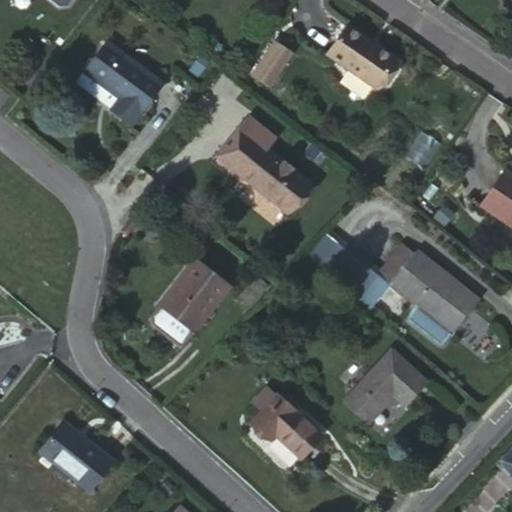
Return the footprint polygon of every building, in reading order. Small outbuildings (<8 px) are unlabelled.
[(400,65),(350,30),(330,59),(379,93),(400,65)] [(276,89),(295,50),(272,38),(252,77),(276,89)] [(108,43),(85,73),(120,99),(112,110),(132,125),(162,85),(108,43)] [(120,99),(85,73),(78,83),(112,110),(120,99)] [(248,118),(217,156),(287,212),(309,184),(265,149),(274,139),(248,118)] [(316,152),(307,145),(301,153),(310,160),(316,152)] [(511,176),(503,169),(479,202),(511,225),(511,176)] [(321,265),(371,310),(390,285),(412,256),(400,246),(380,272),(377,276),(363,265),(366,261),(341,241),(321,265)] [(412,256),(390,285),(428,314),(451,333),(476,300),(415,252),(412,256)] [(194,260),(160,304),(194,331),(228,287),(194,260)] [(380,272),(366,261),(363,265),(377,276),(380,272)] [(194,331),(160,304),(150,316),(150,324),(177,344),(184,344),(194,331)] [(451,333),(428,314),(419,326),(437,340),(445,339),(451,333)] [(368,425),(386,405),(383,402),(390,394),(393,397),(404,407),(426,382),(391,350),(344,402),(368,425)] [(261,412),(275,397),(266,389),(252,403),(261,412)] [(383,402),(386,405),(393,397),(390,394),(383,402)] [(277,395),(275,397),(261,412),(252,423),(270,439),(274,434),(300,459),(320,436),(277,395)] [(112,462),(63,423),(40,452),(88,491),(112,462)] [(511,452),(500,465),(499,472),(511,485),(511,452)]
